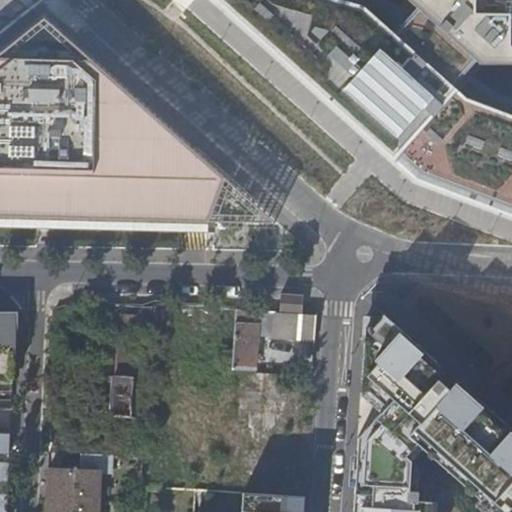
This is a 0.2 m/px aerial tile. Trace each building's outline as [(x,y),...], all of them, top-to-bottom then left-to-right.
[(511,0),(428,0),(410,23),(379,0),(216,0),(414,183),(511,218),(511,0)] [(0,219),(275,226),(274,223),(276,221),(44,15),(0,50),(0,219)] [(301,315),(302,295),(281,293),(279,313),(301,315)] [(314,341),(316,315),(301,315),(279,313),(266,312),(265,336),(274,337),(274,339),(314,341)] [(0,383),(12,384),(14,313),(0,313),(0,383)] [(235,314),(235,318),(231,370),(254,371),(257,324),(255,324),(255,315),(235,314)] [(511,511),(511,430),(383,314),(363,315),(353,511),(434,511),(435,502),(420,500),(419,492),(412,489),(412,461),(422,451),(478,500),(474,506),(479,511),(511,511)] [(134,370),(149,370),(153,317),(120,316),(116,378),(133,379),(134,370)] [(113,378),(110,416),(146,419),(148,392),(149,380),(133,379),(116,378),(113,378)] [(110,457),(143,459),(143,455),(128,454),(128,446),(144,447),(146,419),(110,416),(109,431),(104,431),(103,438),(109,439),(108,457),(110,457)] [(0,453),(8,453),(9,434),(0,434),(0,511),(6,511),(7,494),(0,494),(0,481),(7,481),(8,463),(0,463),(0,453)] [(108,457),(82,454),(81,471),(48,470),(46,511),(93,511),(95,471),(109,472),(110,457),(108,457)] [(303,511),(304,495),(243,491),(242,510),(259,511),(303,511)]
